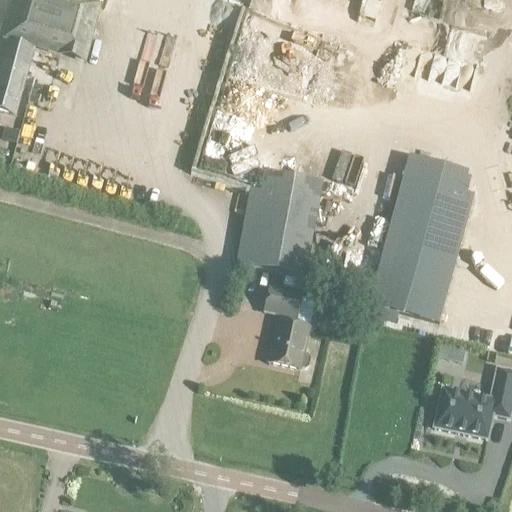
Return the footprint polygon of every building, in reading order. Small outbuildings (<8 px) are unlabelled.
[(0,0),(0,32),(7,0),(75,0),(97,5),(98,0),(0,0)] [(19,0),(8,40),(58,54),(85,62),(86,61),(82,60),(96,10),(58,0),(19,0)] [(368,20),(374,0),(348,0),(345,12),(368,20)] [(4,43),(0,60),(0,114),(11,117),(26,48),(4,43)] [(511,111),(497,110),(494,137),(511,138),(511,111)] [(408,162),(392,222),(459,239),(470,199),(463,197),(468,178),(408,162)] [(248,173),(239,238),(249,239),(247,255),(260,257),(257,276),(295,281),(309,181),(248,173)] [(329,183),(321,207),(333,212),(342,188),(329,183)] [(312,264),(311,273),(335,276),(336,267),(312,264)] [(268,291),(263,317),(280,320),(279,325),(270,367),(299,373),(300,371),(305,372),(309,370),(311,361),(308,357),(303,356),(308,331),(296,329),(302,299),(268,291)] [(338,314),(335,318),(337,323),(340,329),(345,329),(349,325),(346,320),(344,314),(338,314)] [(443,393),(434,432),(436,433),(436,432),(485,443),(487,444),(492,419),(510,423),(511,413),(511,375),(497,372),(490,403),(443,393)]
